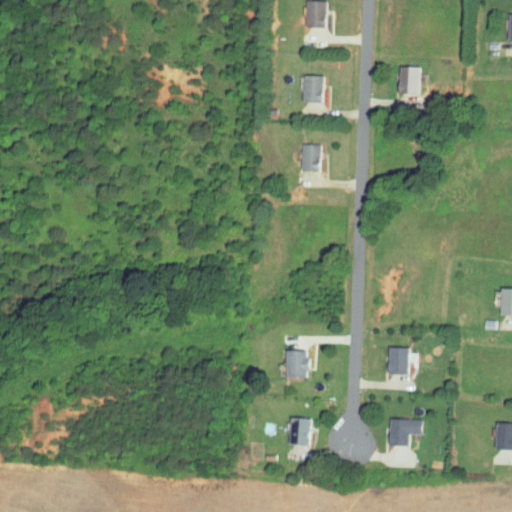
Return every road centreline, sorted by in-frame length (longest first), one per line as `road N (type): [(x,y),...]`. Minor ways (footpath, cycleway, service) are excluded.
road 1 (residential): [(356,218),(353,446)]
road 2 (residential): [(363,0),(356,218)]
